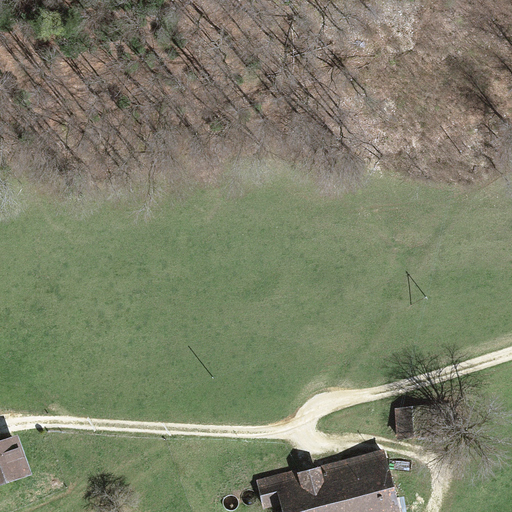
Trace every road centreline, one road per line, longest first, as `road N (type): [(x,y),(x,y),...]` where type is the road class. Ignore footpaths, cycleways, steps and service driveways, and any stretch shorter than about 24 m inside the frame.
road 1 (track): [(430,511),(437,466),(423,453),(366,439),(319,439),(303,423),(331,400),(511,349)]
road 2 (track): [(303,423),(262,432),(50,421),(0,428)]
